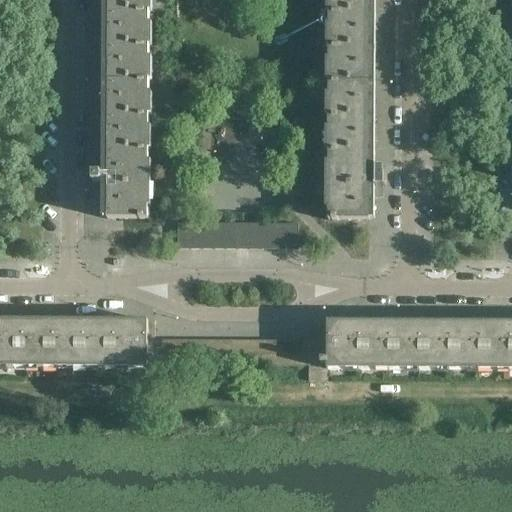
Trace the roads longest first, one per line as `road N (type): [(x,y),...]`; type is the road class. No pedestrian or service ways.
road 1 (residential): [(404,288),(406,0)]
road 2 (residential): [(69,286),(69,0)]
road 3 (residential): [(117,286),(194,315),(282,316),(364,289)]
road 4 (residential): [(364,289),(298,276),(182,275),(117,286)]
